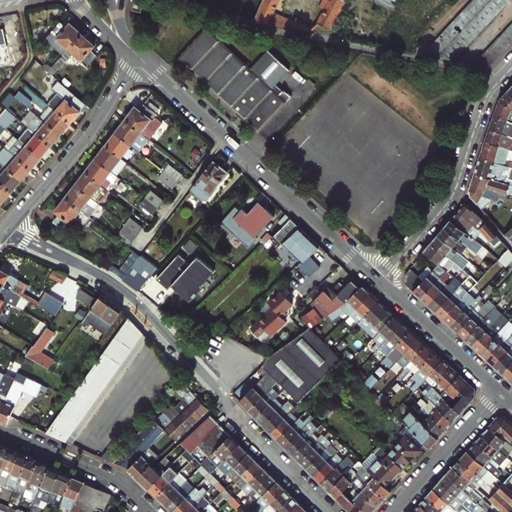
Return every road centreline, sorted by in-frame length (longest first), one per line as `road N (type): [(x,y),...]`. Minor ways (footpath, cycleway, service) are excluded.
road 1 (residential): [(5,229),(139,302),(238,420),(330,511)]
road 2 (residential): [(141,60),(380,280)]
road 3 (residential): [(511,64),(484,99),(452,194),(380,280)]
road 4 (residential): [(5,229),(141,60)]
road 5 (residential): [(0,429),(117,481),(152,511)]
road 6 (residential): [(380,280),(500,392)]
road 7 (residential): [(500,392),(390,511)]
